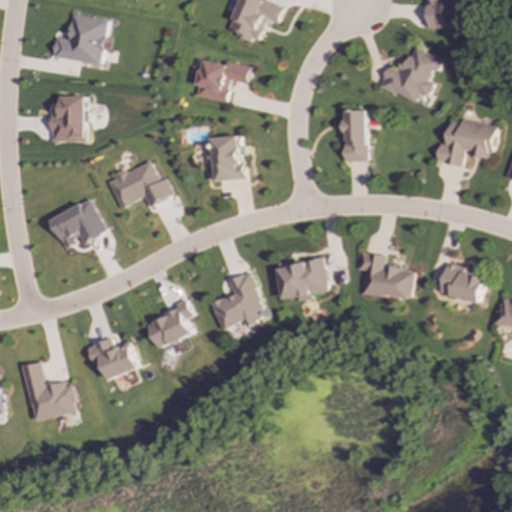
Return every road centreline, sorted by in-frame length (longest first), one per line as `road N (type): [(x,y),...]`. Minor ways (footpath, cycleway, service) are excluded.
road 1 (residential): [(511,229),(416,207),(307,207),(228,229),(84,297),(0,320)]
road 2 (residential): [(37,312),(9,185),(6,104),(16,0)]
road 3 (residential): [(307,207),(298,102),(319,51),(357,4)]
